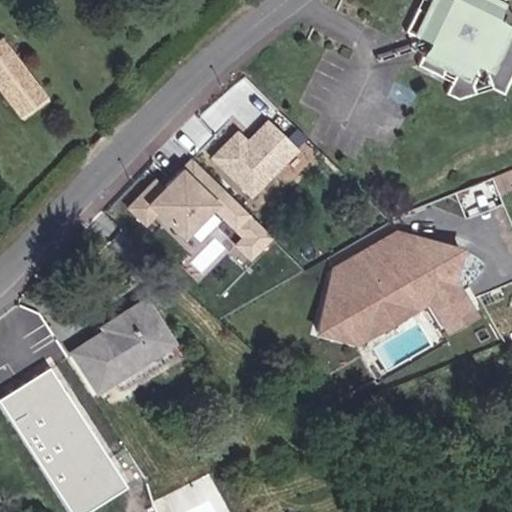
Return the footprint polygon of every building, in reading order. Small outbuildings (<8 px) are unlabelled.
[(510,0),(423,0),(408,34),(431,43),(422,61),(457,75),(448,94),(460,99),(479,91),(475,84),(482,73),(490,71),(494,87),(504,95),(511,78),(511,33),(510,34),(511,29),(511,24),(502,19),(511,2),(510,0)] [(3,37),(0,39),(0,89),(21,118),(49,97),(3,37)] [(252,198),(300,149),(267,118),(249,137),(238,127),(209,158),(252,198)] [(225,203),(184,166),(166,186),(155,176),(128,206),(149,225),(159,214),(190,242),(225,203)] [(398,230),(332,266),(313,329),(360,347),(430,306),(451,333),(482,314),(463,287),(469,246),(398,230)] [(179,342),(150,294),(98,327),(101,331),(70,350),(98,391),(179,342)] [(53,369),(1,402),(71,511),(87,511),(128,486),(53,369)]
